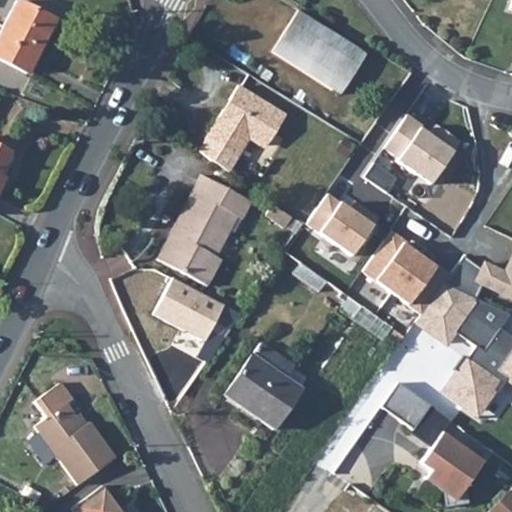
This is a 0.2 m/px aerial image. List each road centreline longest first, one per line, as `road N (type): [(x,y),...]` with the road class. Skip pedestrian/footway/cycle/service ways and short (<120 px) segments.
road 1 (residential): [(48,256),(120,351),(195,511)]
road 2 (tertiary): [(166,0),(48,256)]
road 3 (residential): [(371,0),(445,77),(511,98)]
